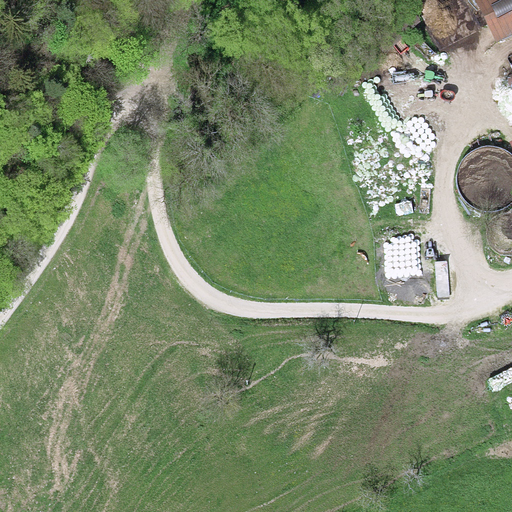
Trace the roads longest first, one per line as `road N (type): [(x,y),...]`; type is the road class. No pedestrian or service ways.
road 1 (track): [(483,296),(462,263),(446,164),(444,121),(468,72)]
road 2 (track): [(511,446),(377,511)]
